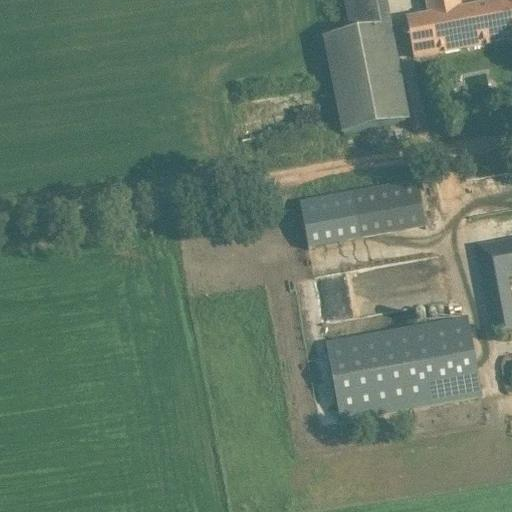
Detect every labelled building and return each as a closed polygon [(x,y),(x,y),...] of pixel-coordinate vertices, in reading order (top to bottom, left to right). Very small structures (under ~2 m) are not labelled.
[(390,27),(385,0),(344,0),(351,37),(318,42),(322,65),(337,144),(414,132),(392,26),(390,27)] [(424,0),(427,14),(406,17),(414,58),(489,45),(509,41),(508,38),(511,37),(511,5),(503,7),(502,4),(482,8),(463,11),(461,0),(424,0)] [(300,203),(309,253),(427,232),(418,182),(300,203)] [(511,241),(477,247),(491,335),(511,331),(511,302),(508,280),(511,278),(511,241)] [(483,399),(468,318),(326,344),(340,425),(483,399)]
